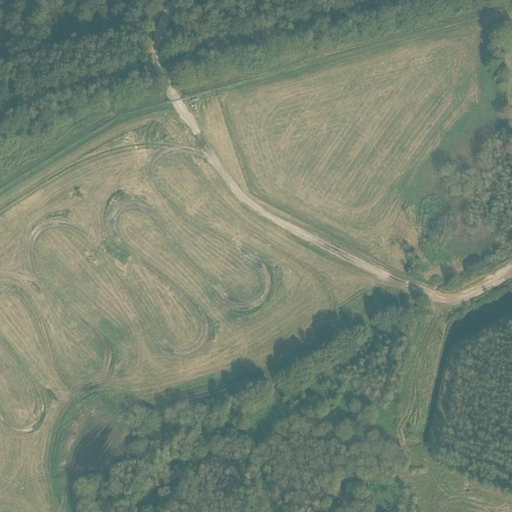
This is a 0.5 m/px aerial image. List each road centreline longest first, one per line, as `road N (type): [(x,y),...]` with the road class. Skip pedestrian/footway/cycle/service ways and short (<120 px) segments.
road 1 (track): [(511,267),(454,299),(432,298),(264,217),(235,194),(160,74),(154,38),(177,0)]
road 2 (unknown): [(0,107),(368,0)]
